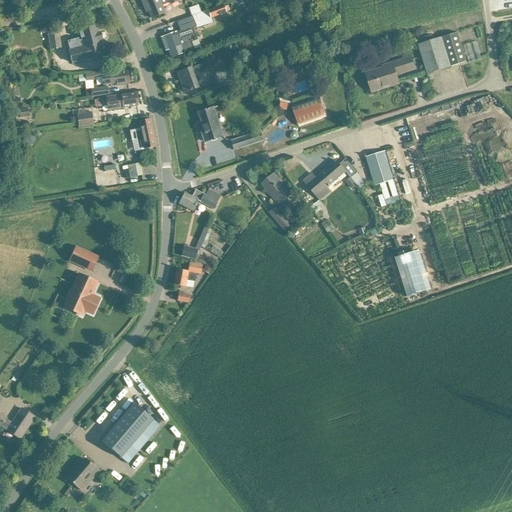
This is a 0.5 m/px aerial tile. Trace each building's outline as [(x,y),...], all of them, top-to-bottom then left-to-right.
[(143,0),(152,19),(164,13),(159,1),(160,0),(167,0),(169,5),(177,1),(176,0),(143,0)] [(241,0),(238,0),(230,3),(232,9),(243,5),(241,0)] [(224,8),(223,4),(176,21),(180,31),(164,37),(171,57),(199,47),(193,29),(213,22),(211,19),(226,13),(226,12),(229,11),(228,6),(224,8)] [(98,34),(96,27),(80,31),(84,47),(69,51),(72,64),(104,56),(100,40),(98,41),(97,35),(98,34)] [(58,32),(48,33),(50,50),(61,48),(58,32)] [(451,67),(466,62),(457,33),(442,38),(451,67)] [(250,37),(241,38),(242,47),(250,47),(250,37)] [(451,67),(442,38),(442,37),(418,45),(427,75),(451,67)] [(415,69),(412,60),(411,57),(382,66),(383,69),(366,74),(372,92),(385,88),(385,86),(388,84),(389,85),(398,82),(396,75),(401,73),(401,74),(415,69)] [(191,68),(186,70),(177,73),(184,93),(198,88),(193,76),(214,68),(211,61),(191,68)] [(216,76),(213,77),(218,89),(231,85),(225,69),(215,73),(216,76)] [(127,72),(117,74),(107,75),(106,71),(78,75),(79,83),(86,82),(86,81),(96,79),(97,85),(103,84),(104,86),(116,84),(117,86),(129,84),(127,72)] [(108,87),(91,89),(92,97),(109,95),(108,87)] [(282,92),(280,95),(281,98),(284,99),(288,98),(289,96),(288,92),(285,91),(282,92)] [(135,93),(125,95),(106,98),(108,110),(137,106),(135,93)] [(327,117),(324,108),(320,96),(292,106),(299,127),(327,117)] [(19,110),(20,118),(28,117),(27,108),(19,110)] [(209,109),(208,109),(206,109),(206,110),(198,113),(204,131),(201,132),(204,142),(222,136),(213,108),(209,109)] [(93,126),(92,120),(91,113),(77,115),(79,128),(93,126)] [(149,120),(140,122),(138,122),(140,129),(130,131),(132,141),(137,140),(139,150),(146,149),(155,147),(149,120)] [(259,132),(231,141),(234,150),(262,141),(259,132)] [(394,180),(385,151),(366,157),(375,186),(394,180)] [(326,189),(345,172),(350,178),(351,178),(358,173),(346,159),(340,164),(337,161),(316,179),(312,174),(304,181),(320,200),(329,192),(326,189)] [(139,163),(129,165),(122,167),(125,179),(142,176),(139,163)] [(292,195),(281,182),(274,174),(262,185),(279,205),(292,195)] [(345,182),(351,189),(357,185),(351,178),(350,178),(345,182)] [(213,209),(215,204),(220,196),(208,190),(205,195),(195,190),(192,197),(184,193),(178,204),(187,208),(193,211),(198,201),(213,209)] [(286,232),(292,227),(275,208),(269,213),(286,232)] [(320,230),(324,235),(330,230),(326,225),(320,230)] [(195,249),(192,248),(183,246),(181,256),(195,260),(199,251),(200,251),(209,227),(205,226),(195,249)] [(69,261),(91,271),(97,258),(76,247),(69,261)] [(415,252),(395,258),(407,297),(426,291),(415,252)] [(202,266),(199,265),(189,263),(187,272),(177,269),(174,285),(185,287),(186,281),(194,282),(196,274),(200,275),(202,266)] [(97,283),(79,274),(63,308),(82,316),(84,311),(92,315),(100,299),(91,295),(97,283)] [(190,295),(188,295),(178,293),(177,301),(189,303),(190,295)] [(14,359),(20,364),(31,352),(25,347),(14,359)] [(160,426),(154,420),(133,403),(101,441),(121,458),(127,464),(160,426)] [(6,418),(0,413),(0,427),(1,426),(7,430),(19,439),(26,429),(25,428),(27,425),(28,426),(34,417),(21,409),(11,423),(6,419),(6,418)] [(99,471),(93,466),(85,459),(74,472),(67,480),(81,492),(99,471)]
